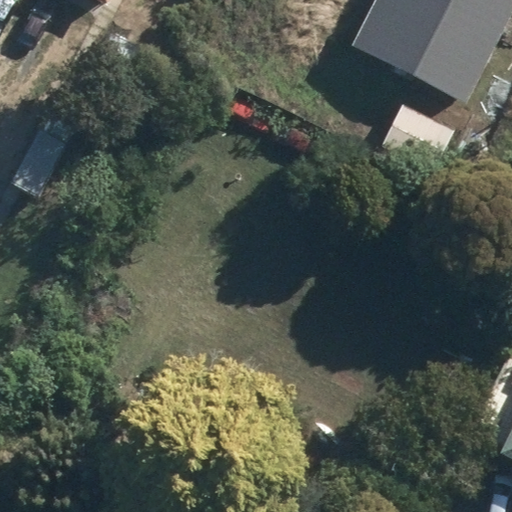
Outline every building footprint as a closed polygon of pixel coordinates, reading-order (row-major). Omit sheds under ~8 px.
[(84,0),(106,12),(112,0),(84,0)] [(469,115),(511,25),(511,0),(385,0),(356,61),(469,115)] [(459,134),(400,100),(373,147),(432,180),(459,134)] [(493,356),(450,336),(430,379),(473,399),(493,356)] [(511,349),(473,432),(505,448),(498,464),(511,471),(511,349)]
